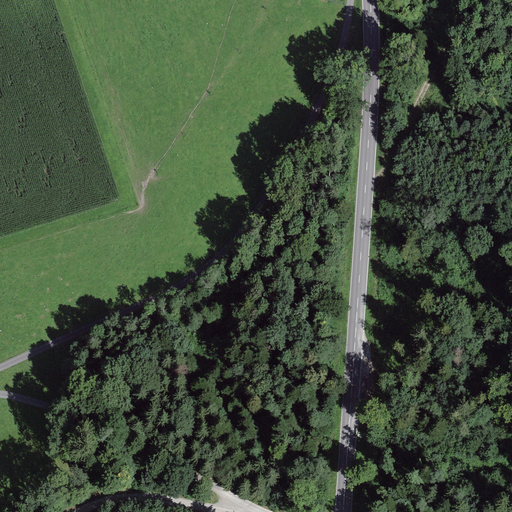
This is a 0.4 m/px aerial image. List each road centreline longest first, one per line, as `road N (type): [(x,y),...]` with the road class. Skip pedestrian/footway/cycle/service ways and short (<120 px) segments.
road 1 (residential): [(351,0),(323,99),(282,186),(235,248),(113,317),(0,367)]
road 2 (secondary): [(370,0),(342,511)]
road 3 (unclassified): [(258,511),(105,428),(0,394)]
road 4 (track): [(466,0),(390,162),(380,176),(366,177)]
road 5 (track): [(83,511),(107,501),(157,499),(234,511)]
